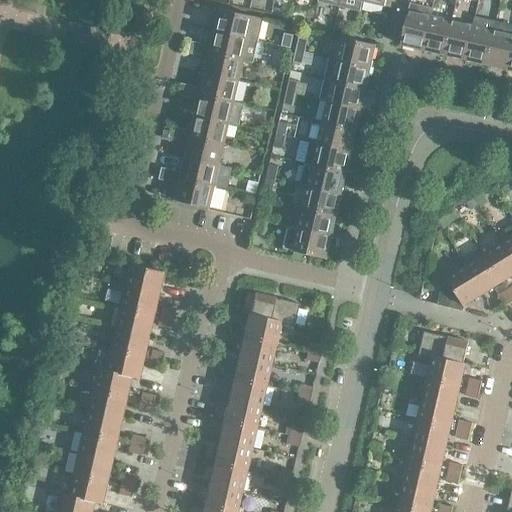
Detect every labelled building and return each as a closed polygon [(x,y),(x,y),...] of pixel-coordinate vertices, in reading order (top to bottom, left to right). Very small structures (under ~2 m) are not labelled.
[(423,49),(431,16),(432,8),(410,3),(401,44),(423,49)] [(263,19),(254,16),(221,9),(216,8),(214,15),(214,18),(218,19),(215,31),(258,41),(263,19)] [(444,54),(452,21),(431,16),(423,49),(444,54)] [(486,64),(494,31),(496,21),(475,16),(473,26),(465,59),(486,64)] [(465,59),(473,26),(452,21),(444,54),(465,59)] [(507,69),(511,47),(511,25),(496,21),(494,31),(486,64),(507,69)] [(253,62),(258,41),(215,31),(213,43),(208,42),(207,45),(199,43),(196,55),(205,57),(206,51),(244,60),(253,62)] [(281,46),(290,48),(293,35),(284,33),(281,46)] [(299,37),(296,49),(305,52),(308,39),(299,37)] [(342,37),(337,59),(371,67),(376,45),(342,37)] [(196,55),(199,43),(190,41),(188,53),(196,55)] [(302,64),(305,52),(296,49),(293,62),(302,64)] [(239,81),(244,60),(206,51),(205,57),(204,60),(208,61),(206,73),(239,81)] [(371,67),(337,59),(329,57),(324,78),(366,88),(371,67)] [(234,102),(239,81),(206,73),(203,85),(198,84),(198,87),(189,85),(186,97),(195,99),(196,93),(234,102)] [(361,109),(366,88),(324,78),(320,99),(327,101),(361,109)] [(289,79),(286,92),(295,94),(298,81),(289,79)] [(186,97),(189,85),(181,83),(178,95),(186,97)] [(292,106),(295,94),(286,92),(283,104),(292,106)] [(244,104),(234,102),(196,93),(195,99),(194,102),(199,103),(196,115),(229,123),(239,125),(244,104)] [(356,130),(361,109),(327,101),(323,122),(356,130)] [(224,144),(229,123),(196,115),(193,127),(189,126),(188,129),(179,127),(177,139),(185,141),(186,135),(224,144)] [(279,122),(276,134),(285,136),(288,124),(279,122)] [(351,152),(356,130),(323,122),(318,144),(351,152)] [(177,139),(179,127),(171,125),(168,137),(177,139)] [(282,149),(285,136),(276,134),(273,146),(282,149)] [(220,165),(224,144),(186,135),(185,141),(184,144),(189,145),(186,157),(220,165)] [(346,173),(351,152),(318,144),(310,142),(305,163),(346,173)] [(215,186),(220,165),(186,157),(183,169),(179,168),(178,171),(170,169),(167,181),(175,183),(177,177),(215,186)] [(341,194),(346,173),(305,163),(300,184),(308,186),(341,194)] [(269,164),(266,177),(275,179),(278,166),(269,164)] [(167,181),(170,169),(161,167),(158,179),(167,181)] [(209,208),(215,186),(177,177),(175,183),(175,186),(179,187),(176,200),(209,208)] [(272,191),(275,179),(266,177),(264,189),(272,191)] [(336,215),(341,194),(308,186),(303,207),(336,215)] [(259,206),(257,219),(266,221),(268,208),(259,206)] [(331,236),(336,215),(303,207),(298,228),(331,236)] [(263,233),(266,221),(257,219),(254,231),(263,233)] [(331,236),(298,228),(288,226),(283,248),(326,258),(329,245),(336,247),(338,238),(331,236)] [(511,257),(511,235),(502,242),(511,257)] [(86,237),(83,251),(96,254),(99,240),(86,237)] [(502,282),(511,275),(511,257),(502,242),(483,253),(502,282)] [(483,294),(502,282),(483,253),(465,264),(483,294)] [(129,264),(124,286),(157,294),(162,272),(129,264)] [(464,305),(483,294),(465,264),(446,276),(464,305)] [(167,282),(180,285),(182,276),(169,273),(167,282)] [(464,305),(446,276),(448,280),(442,283),(437,305),(463,312),(464,305)] [(152,315),(157,294),(124,286),(119,307),(152,315)] [(511,301),(511,298),(506,290),(499,295),(506,306),(511,301)] [(254,293),(249,314),(249,315),(280,322),(280,323),(293,326),(298,303),(278,299),(274,299),(274,298),(254,293)] [(147,336),(152,315),(119,307),(114,328),(147,336)] [(161,308),(159,316),(172,319),(174,311),(161,308)] [(275,343),(280,323),(280,322),(249,315),(249,314),(247,313),(242,336),(275,343)] [(170,328),(172,319),(159,316),(157,325),(170,328)] [(143,357),(147,336),(114,328),(109,349),(143,357)] [(419,354),(432,357),(432,356),(463,364),(464,363),(468,342),(448,337),(448,338),(444,337),(444,336),(424,331),(419,354)] [(271,364),(275,343),(242,336),(237,357),(271,364)] [(309,342),(307,351),(320,354),(322,345),(309,342)] [(137,379),(143,357),(109,349),(104,370),(104,371),(130,376),(130,377),(137,379)] [(151,350),(149,359),(162,361),(164,353),(151,350)] [(318,363),(320,354),(307,351),(305,360),(318,363)] [(466,363),(464,363),(463,364),(432,356),(432,357),(427,377),(461,385),(466,363)] [(266,385),(271,364),(237,357),(232,378),(266,385)] [(160,370),(162,361),(149,359),(147,367),(160,370)] [(125,398),(130,377),(130,376),(104,371),(104,370),(97,368),(91,390),(125,398)] [(456,406),(461,385),(427,377),(422,398),(456,406)] [(261,406),(266,385),(232,378),(227,399),(261,406)] [(470,378),(468,387),(480,390),(482,381),(470,378)] [(300,384),(298,393),(310,396),(312,387),(300,384)] [(478,399),(480,390),(468,387),(465,396),(478,399)] [(120,419),(125,398),(91,390),(87,411),(120,419)] [(142,392),(140,401),(152,404),(154,395),(142,392)] [(308,405),(310,396),(298,393),(296,402),(308,405)] [(451,427),(456,406),(422,398),(417,420),(451,427)] [(256,428),(261,406),(227,399),(223,420),(256,428)] [(150,413),(152,404),(140,401),(138,410),(150,413)] [(115,440),(120,419),(87,411),(82,432),(115,440)] [(251,449),(256,428),(223,420),(218,441),(251,449)] [(446,448),(451,427),(417,420),(413,441),(446,448)] [(460,420),(458,429),(470,432),(472,423),(460,420)] [(302,429),(290,426),(288,435),(300,438),(302,429)] [(468,441),(470,432),(458,429),(456,438),(468,441)] [(110,461),(115,440),(82,432),(77,453),(110,461)] [(132,434),(130,443),(142,446),(144,437),(132,434)] [(298,447),(300,438),(288,435),(286,444),(298,447)] [(246,470),(251,449),(218,441),(213,462),(246,470)] [(441,469),(446,448),(413,441),(408,462),(441,469)] [(140,455),(142,446),(130,443),(128,452),(140,455)] [(105,482),(110,461),(77,453),(72,474),(105,482)] [(241,491),(246,470),(213,462),(208,483),(241,491)] [(436,490),(441,469),(408,462),(403,483),(436,490)] [(450,462),(448,471),(461,474),(463,465),(450,462)] [(280,469),(278,477),(291,480),(293,472),(280,469)] [(458,483),(461,474),(448,471),(446,480),(458,483)] [(100,504),(105,482),(72,474),(67,495),(93,501),(92,502),(100,504)] [(122,476),(120,485),(133,488),(135,479),(122,476)] [(289,489),(291,480),(278,477),(276,486),(289,489)] [(235,511),(236,511),(241,491),(208,483),(203,504),(235,511)] [(431,511),(436,490),(403,483),(398,504),(431,511)] [(131,497),(133,488),(120,485),(118,494),(131,497)] [(90,511),(92,502),(93,501),(67,495),(59,493),(54,511),(90,511)]
